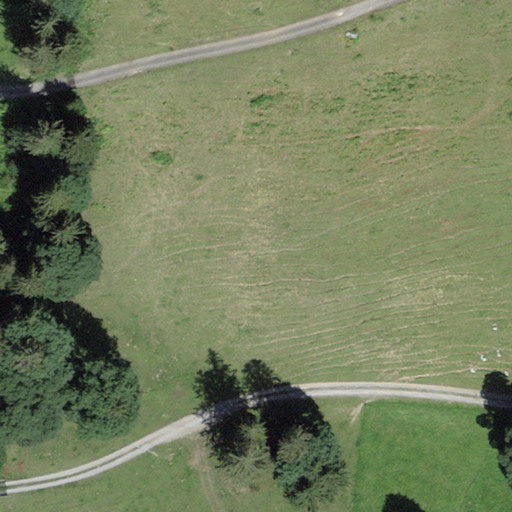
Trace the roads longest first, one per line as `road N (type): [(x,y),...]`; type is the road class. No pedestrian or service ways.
road 1 (track): [(0,492),(66,482),(227,414),(339,395),(511,413)]
road 2 (track): [(375,0),(264,44),(0,93)]
